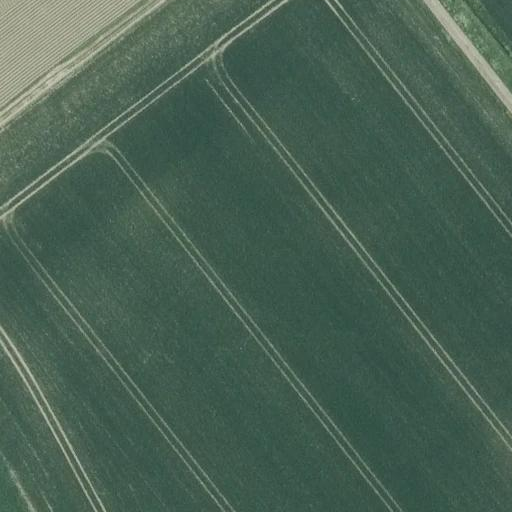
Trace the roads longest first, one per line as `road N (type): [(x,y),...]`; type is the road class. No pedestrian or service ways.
road 1 (track): [(0,124),(160,0)]
road 2 (track): [(511,107),(428,0)]
